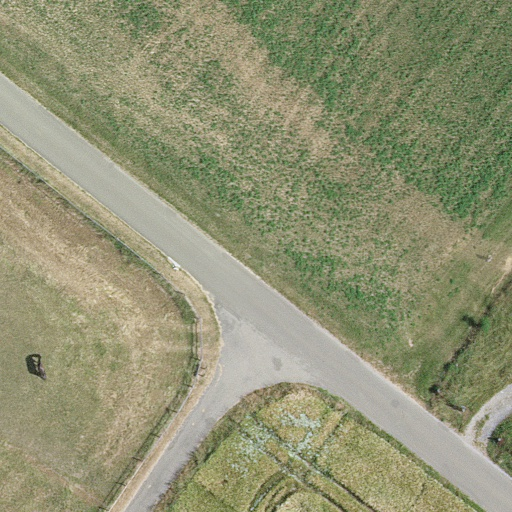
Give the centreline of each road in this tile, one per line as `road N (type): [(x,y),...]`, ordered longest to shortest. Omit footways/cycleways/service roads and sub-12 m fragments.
road 1 (unclassified): [(0,100),(511,502)]
road 2 (track): [(281,326),(142,511)]
